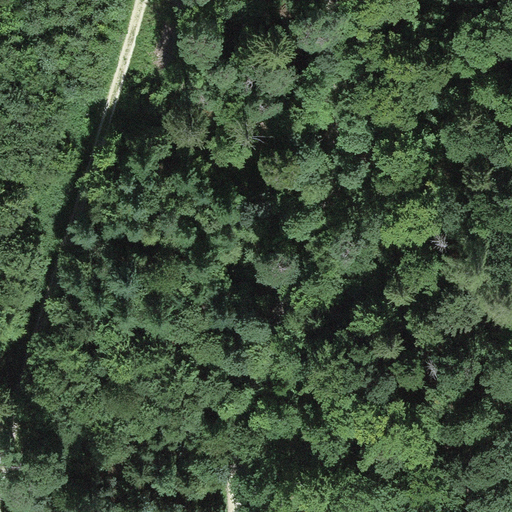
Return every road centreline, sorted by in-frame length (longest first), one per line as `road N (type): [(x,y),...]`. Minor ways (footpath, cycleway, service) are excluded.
road 1 (track): [(244,511),(238,461),(260,361),(319,214),(345,26),(336,0)]
road 2 (track): [(0,465),(14,393),(140,0)]
road 3 (track): [(319,214),(479,0)]
